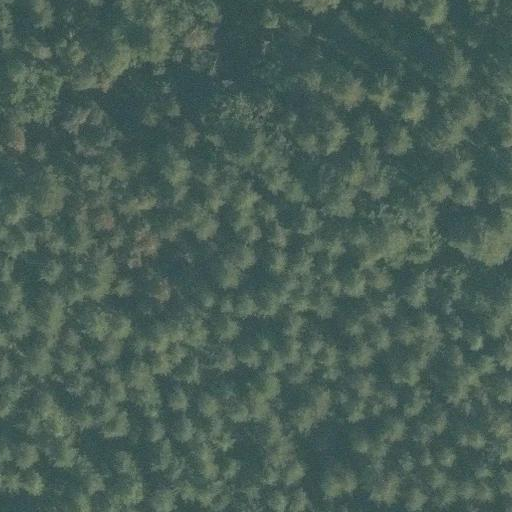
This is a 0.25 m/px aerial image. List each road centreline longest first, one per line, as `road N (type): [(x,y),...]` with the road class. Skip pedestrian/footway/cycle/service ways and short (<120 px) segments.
road 1 (track): [(511,222),(287,83)]
road 2 (track): [(287,83),(158,0)]
